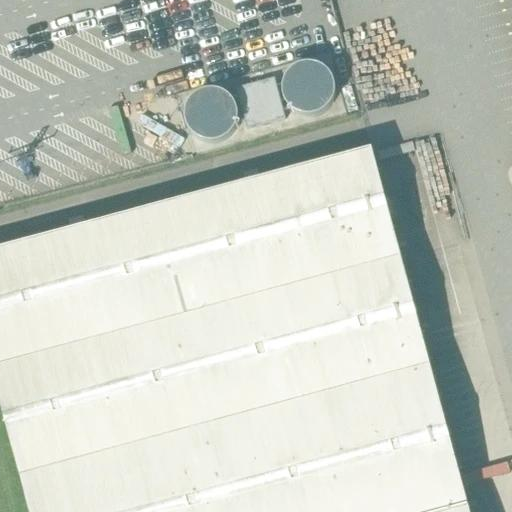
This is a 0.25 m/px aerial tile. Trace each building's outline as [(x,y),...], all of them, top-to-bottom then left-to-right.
[(0,0),(0,46),(2,47),(4,52),(14,49),(21,50),(32,46),(31,43),(33,12),(29,0),(0,0)] [(284,90),(284,92),(284,95),(284,97),(285,99),(286,101),(287,103),(288,105),(289,107),(291,109),(292,111),(294,112),(296,113),(298,115),(300,116),(302,116),(304,117),(306,117),(308,118),(311,118),(313,118),(315,117),(317,117),(320,116),(322,115),(324,114),(326,113),(327,111),(329,110),(330,108),(332,106),(333,104),(334,102),(335,100),(335,98),(336,96),(336,93),(336,91),(336,89),(336,87),(335,84),(334,82),(333,80),(332,78),(331,76),(330,74),(328,73),(326,71),(325,70),(323,69),(321,68),(319,67),(316,66),(314,66),(312,66),(310,65),(307,66),(305,66),(303,66),(301,67),(299,68),(297,69),(295,70),(293,72),(291,74),(290,75),(288,77),(287,79),(286,81),(285,83),(285,85),(284,88),(284,90)] [(275,79),(237,90),(248,130),(286,120),(275,79)] [(187,114),(186,116),(186,119),(187,121),(187,123),(188,125),(188,128),(189,130),(190,132),(192,134),(193,135),(195,137),(196,138),(198,140),(200,141),(202,142),(204,143),(207,143),(209,144),(211,144),(213,144),(216,144),(218,143),(220,143),(222,142),(224,141),(226,140),(228,139),(230,137),(232,136),(233,134),(235,132),(236,130),(237,128),(238,126),(238,124),(239,122),(239,119),(239,117),(239,115),(238,112),(238,110),(237,108),(236,106),(235,104),(233,102),(232,100),(230,99),(229,97),(227,96),(225,95),(223,94),(221,93),(218,92),(216,92),(214,92),(212,92),(209,92),(207,92),(205,93),(203,94),(201,95),(199,96),(197,97),(195,98),(193,100),(192,102),(191,104),(189,106),(189,108),(188,110),(187,112),(187,114)] [(0,398),(30,511),(470,511),(373,152),(0,253),(0,398)]
